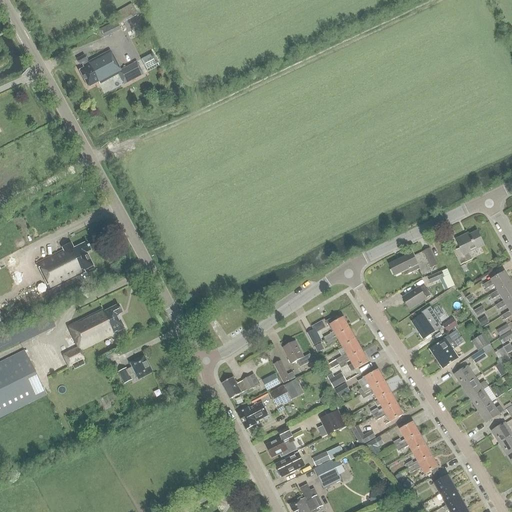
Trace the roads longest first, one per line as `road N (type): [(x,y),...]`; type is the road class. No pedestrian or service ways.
road 1 (tertiary): [(198,363),(0,0)]
road 2 (residential): [(503,511),(345,268)]
road 3 (unclassified): [(198,363),(345,268)]
road 4 (unknown): [(148,269),(78,306),(55,332),(0,356)]
road 5 (tertiary): [(274,511),(198,363)]
road 6 (unclassified): [(345,268),(485,200)]
